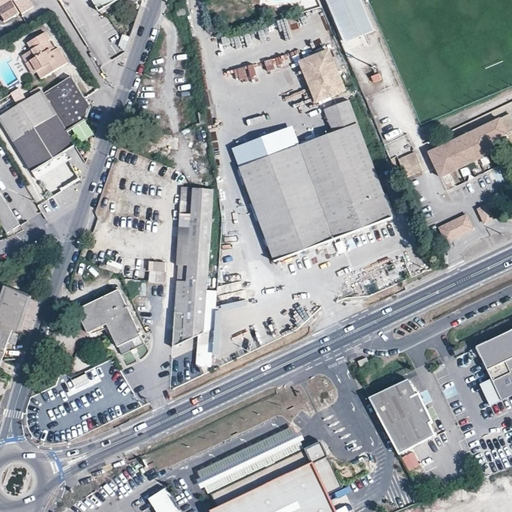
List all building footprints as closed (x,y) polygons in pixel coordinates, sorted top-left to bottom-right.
[(0,0),(0,8),(12,1),(14,0),(0,0)] [(34,6),(30,0),(14,0),(22,13),(34,6)] [(92,0),(100,12),(119,0),(92,0)] [(328,0),(346,41),(374,30),(360,0),(328,0)] [(12,1),(0,8),(0,11),(6,22),(20,14),(12,1)] [(185,2),(177,3),(179,16),(187,14),(185,2)] [(33,50),(38,58),(32,62),(38,73),(43,79),(68,63),(59,49),(57,50),(46,33),(29,43),(33,50)] [(38,58),(33,50),(23,57),(34,75),(38,73),(32,62),(38,58)] [(329,51),(302,62),(318,101),(346,90),(329,51)] [(373,85),(382,82),(380,74),(370,77),(373,85)] [(73,77),(45,94),(67,131),(86,120),(91,107),(73,77)] [(15,102),(24,99),(20,90),(12,93),(15,102)] [(76,146),(67,131),(45,94),(43,91),(19,106),(0,118),(17,146),(33,172),(64,153),(76,146)] [(326,109),(335,132),(358,124),(350,100),(326,109)] [(205,112),(199,113),(200,123),(197,123),(197,125),(207,124),(205,112)] [(429,152),(441,177),(451,172),(460,168),(467,165),(466,163),(469,162),(469,164),(476,161),(475,159),(478,158),(478,160),(485,157),(484,155),(487,153),(487,155),(494,152),(493,150),(496,149),(497,151),(492,141),(502,136),(501,134),(505,132),(506,134),(511,131),(511,119),(510,114),(485,126),(486,127),(483,129),(482,127),(476,130),(476,132),(474,133),(473,132),(467,135),(467,136),(465,137),(464,136),(458,139),(458,140),(456,142),(455,140),(442,146),(443,148),(437,150),(436,149),(429,152)] [(259,141),(275,137),(270,117),(254,122),(259,141)] [(85,121),(71,129),(80,143),(94,135),(85,121)] [(310,248),(392,218),(358,124),(335,132),(301,145),(241,167),(276,261),(310,248)] [(301,145),(296,132),(237,154),(241,167),(301,145)] [(416,152),(399,159),(407,177),(424,170),(416,152)] [(69,160),(64,153),(33,172),(38,179),(69,160)] [(214,190),(182,187),(177,264),(179,265),(175,322),(174,346),(204,333),(210,244),(214,190)] [(0,220),(8,233),(21,225),(0,193),(0,220)] [(492,203),(478,209),(485,223),(499,217),(492,203)] [(467,215),(440,228),(446,242),(474,229),(467,215)] [(423,252),(408,255),(411,271),(426,268),(423,252)] [(147,281),(165,282),(166,261),(152,261),(152,269),(124,267),(124,280),(129,280),(130,280),(138,281),(147,281)] [(219,262),(219,273),(233,272),(232,261),(219,262)] [(118,274),(121,268),(105,262),(105,263),(103,268),(118,274)] [(129,280),(124,283),(130,295),(136,292),(130,280),(129,280)] [(147,281),(138,281),(138,295),(146,295),(147,281)] [(6,290),(0,307),(0,367),(13,329),(18,331),(26,310),(24,309),(25,304),(25,301),(23,298),(21,296),(18,295),(17,293),(6,290)] [(119,346),(141,335),(120,290),(78,310),(88,333),(107,324),(119,346)] [(511,329),(477,347),(492,378),(502,400),(511,395),(511,329)] [(11,343),(16,345),(19,335),(14,333),(11,343)] [(502,400),(492,378),(480,384),(491,405),(502,400)] [(419,393),(409,379),(401,383),(412,396),(419,393)] [(432,422),(419,393),(412,396),(401,383),(369,398),(379,417),(395,447),(399,453),(435,435),(430,423),(432,422)] [(321,511),(314,498),(328,491),(342,485),(325,450),(320,440),(210,493),(217,506),(210,509),(211,511),(321,511)] [(415,453),(403,457),(407,471),(419,467),(415,453)] [(496,472),(484,479),(492,493),(503,486),(496,472)] [(182,511),(168,491),(152,501),(158,511),(182,511)] [(337,511),(328,491),(314,498),(321,511),(337,511)]
